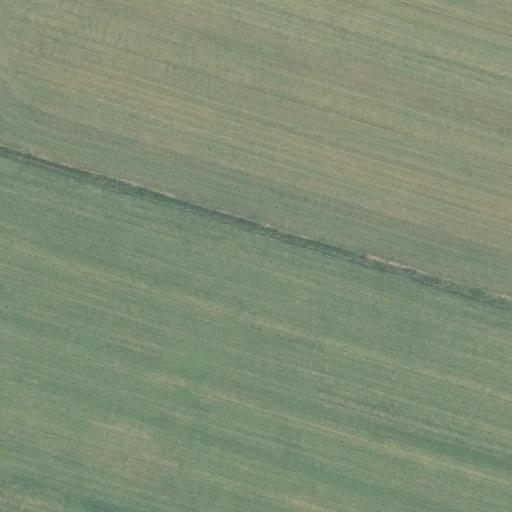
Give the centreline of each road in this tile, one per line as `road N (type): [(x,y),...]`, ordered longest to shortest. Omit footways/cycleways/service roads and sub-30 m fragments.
road 1 (residential): [(511,437),(254,358),(195,357),(0,297)]
road 2 (residential): [(257,0),(295,11),(361,5),(511,52)]
